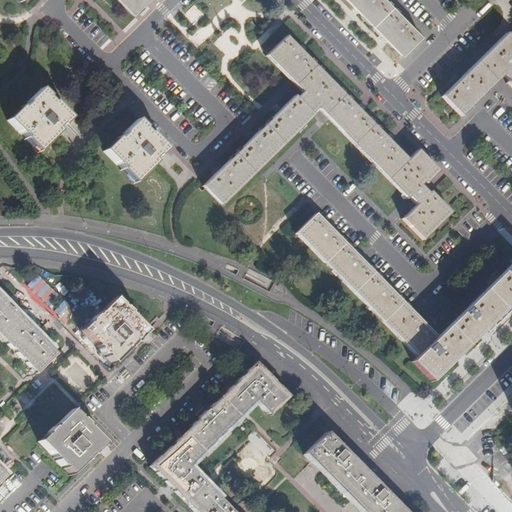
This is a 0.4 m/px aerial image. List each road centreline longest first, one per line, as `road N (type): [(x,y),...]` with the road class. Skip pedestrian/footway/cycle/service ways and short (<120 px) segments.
road 1 (secondary): [(321,376),(258,321),(146,261),(54,233),(0,232)]
road 2 (secondary): [(0,252),(117,271),(185,298),(321,376)]
road 3 (residential): [(297,0),(511,216)]
road 4 (residential): [(60,0),(60,20),(109,66),(176,0)]
road 5 (residential): [(410,469),(419,445),(511,356)]
road 6 (secondary): [(321,376),(410,469)]
